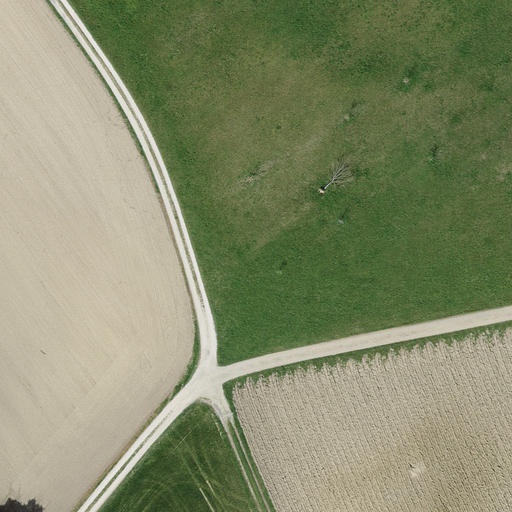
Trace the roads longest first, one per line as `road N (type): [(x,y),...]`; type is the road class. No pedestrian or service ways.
road 1 (track): [(48,0),(149,152),(202,316),(211,381),(261,511)]
road 2 (track): [(511,312),(260,363),(211,381),(178,404),(85,511)]
